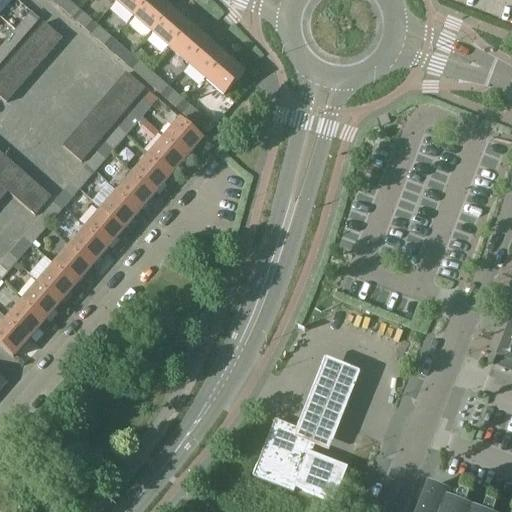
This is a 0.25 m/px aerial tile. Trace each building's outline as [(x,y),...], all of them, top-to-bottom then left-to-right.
[(53,0),(52,2),(70,18),(77,9),(66,0),(53,0)] [(133,18),(148,0),(116,0),(115,2),(133,18)] [(151,33),(171,11),(158,0),(148,0),(133,18),(151,33)] [(70,18),(88,33),(95,25),(77,9),(70,18)] [(170,49),(189,27),(171,11),(151,33),(170,49)] [(40,20),(32,12),(15,31),(23,39),(40,20)] [(35,32),(53,47),(61,38),(43,23),(35,32)] [(88,33),(106,49),(113,41),(95,25),(88,33)] [(188,65),(207,42),(189,27),(170,49),(188,65)] [(15,31),(0,48),(0,50),(8,57),(23,39),(15,31)] [(27,41),(45,57),(53,47),(35,32),(27,41)] [(19,50),(37,66),(45,57),(27,41),(19,50)] [(106,49),(124,65),(132,56),(113,41),(106,49)] [(206,80),(225,58),(207,42),(188,65),(206,80)] [(140,48),(132,57),(132,56),(124,65),(142,80),(150,72),(138,62),(145,53),(140,48)] [(11,59),(30,75),(37,66),(19,50),(11,59)] [(225,58),(206,80),(225,96),(244,74),(225,58)] [(3,69),(22,84),(30,75),(11,59),(3,69)] [(0,72),(0,81),(14,93),(22,84),(3,69),(0,72)] [(142,80),(161,96),(168,88),(150,72),(142,80)] [(118,82),(136,98),(144,89),(126,73),(118,82)] [(14,93),(0,81),(0,97),(6,103),(14,93)] [(110,91),(128,107),(136,98),(118,82),(110,91)] [(179,112),(186,103),(168,88),(161,96),(179,112)] [(102,101),(120,116),(128,107),(110,91),(102,101)] [(141,119),(157,100),(149,93),(133,112),(141,119)] [(94,110),(112,126),(120,116),(102,101),(94,110)] [(204,120),(186,104),(186,103),(179,112),(197,128),(204,120)] [(86,119),(104,135),(112,126),(94,110),(86,119)] [(125,137),(141,119),(133,112),(117,130),(125,137)] [(78,128),(96,144),(104,135),(86,119),(78,128)] [(203,140),(180,120),(164,139),(186,159),(203,140)] [(151,141),(159,134),(147,122),(139,130),(151,141)] [(70,137),(88,153),(96,144),(78,128),(70,137)] [(117,130),(101,148),(109,155),(125,137),(117,130)] [(88,153),(70,137),(62,147),(80,162),(88,153)] [(148,157),(171,177),(186,159),(164,139),(148,157)] [(86,166),(94,173),(109,155),(101,148),(86,166)] [(171,177),(148,157),(132,175),(155,195),(171,177)] [(0,182),(15,166),(5,158),(0,163),(0,182)] [(7,193),(24,174),(15,166),(0,182),(0,186),(7,192),(7,193)] [(70,184),(78,192),(94,173),(86,166),(70,184)] [(94,199),(101,205),(131,173),(125,167),(94,199)] [(16,201),(33,182),(24,174),(7,193),(16,201)] [(155,195),(132,175),(116,193),(139,213),(155,195)] [(25,209),(42,190),(33,182),(16,201),(25,209)] [(54,203),(62,210),(78,192),(70,184),(54,203)] [(42,190),(25,209),(34,216),(51,198),(42,190)] [(139,213),(116,193),(101,211),(123,231),(139,213)] [(38,221),(46,228),(62,210),(54,203),(38,221)] [(123,231),(101,211),(85,229),(107,249),(123,231)] [(23,239),(31,246),(46,228),(38,221),(23,239)] [(107,249),(85,229),(69,248),(92,267),(107,249)] [(7,257),(15,264),(31,246),(23,239),(7,257)] [(92,267),(69,248),(53,266),(76,285),(92,267)] [(0,264),(0,281),(15,264),(7,257),(0,264)] [(76,285),(53,266),(38,284),(60,303),(76,285)] [(60,303),(38,284),(22,302),(44,322),(60,303)] [(44,322),(22,302),(6,320),(29,340),(44,322)] [(511,313),(508,312),(490,359),(511,367),(511,313)] [(0,326),(0,347),(12,358),(29,340),(6,320),(0,326)] [(324,359),(293,438),(328,452),(359,373),(324,359)] [(346,469),(310,455),(318,437),(275,420),(266,443),(267,443),(254,478),(282,489),(293,493),(295,488),(333,503),(346,469)] [(493,511),(496,508),(486,504),(483,511),(463,511),(470,497),(460,493),(453,510),(444,506),(448,494),(430,487),(420,511),(493,511)]
